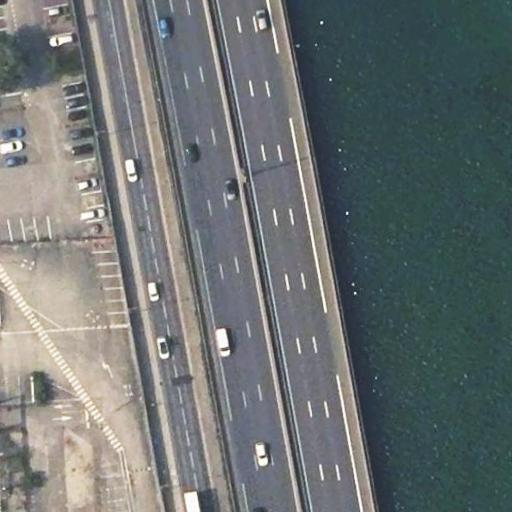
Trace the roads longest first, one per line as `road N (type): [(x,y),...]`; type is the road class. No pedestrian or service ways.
road 1 (trunk): [(178,0),(273,511)]
road 2 (trunk): [(337,511),(242,0)]
road 3 (secondary): [(106,0),(198,511)]
